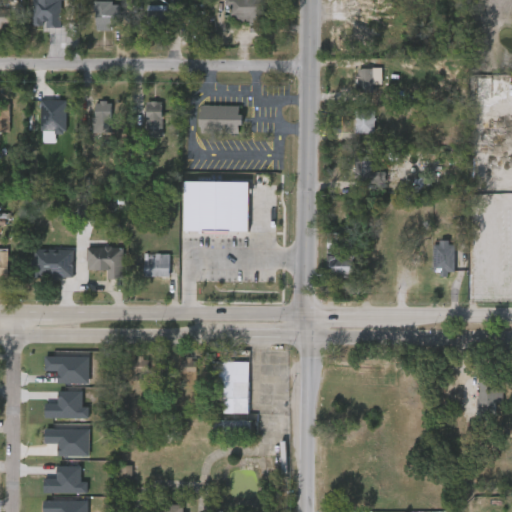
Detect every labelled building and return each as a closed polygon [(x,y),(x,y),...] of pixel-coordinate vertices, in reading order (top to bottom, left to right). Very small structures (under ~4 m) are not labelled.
[(48,0),(20,0),(20,38),(32,38),(47,39),(48,0)] [(228,21),(228,0),(265,0),(265,21),(228,21)] [(120,3),(120,27),(90,27),(90,3),(120,3)] [(139,6),(172,6),(172,26),(139,26),(139,6)] [(10,26),(0,26),(0,8),(10,8),(10,26)] [(245,32),(245,8),(212,8),(212,17),(217,17),(217,31),(245,32)] [(385,23),(356,23),(356,8),(385,8),(385,23)] [(82,13),(81,41),(99,41),(99,33),(107,33),(107,13),(82,13)] [(135,18),(134,37),(159,37),(160,18),(135,18)] [(373,68),(373,88),(357,88),(357,68),(373,68)] [(368,95),(368,79),(343,80),(343,102),(360,102),(359,95),(368,95)] [(9,133),(0,133),(0,100),(9,100),(9,133)] [(96,101),(112,101),(112,130),(96,130),(96,101)] [(161,137),(145,137),(145,101),(161,101),(161,137)] [(240,136),(199,134),(201,104),(242,105),(240,136)] [(354,132),(354,109),(375,109),(375,132),(354,132)] [(28,143),(52,143),(53,111),(28,110),(28,143)] [(132,112),(132,148),(149,147),(149,112),(132,112)] [(188,143),(228,142),(227,116),(188,116),(188,143)] [(361,144),(361,122),(342,122),(342,143),(361,144)] [(373,165),(383,165),(383,183),(357,183),(357,154),(373,154),(373,165)] [(372,182),(357,182),(358,168),(341,167),(341,191),(372,192),(372,182)] [(414,174),(429,173),(430,191),(415,191),(414,174)] [(236,193),(172,192),(171,241),(235,242),(236,193)] [(67,211),(66,230),(78,231),(79,211),(67,211)] [(328,232),(341,232),(342,254),(354,254),(354,276),(328,276),(328,232)] [(434,272),(434,240),(455,240),(455,272),(434,272)] [(106,269),(86,269),(86,246),(122,246),(122,278),(106,278),(106,269)] [(58,276),(43,276),(43,252),(58,252),(58,276)] [(441,253),(420,253),(419,284),(441,285),(441,253)] [(143,275),(143,259),(158,259),(158,254),(169,254),(169,275),(143,275)] [(74,257),(74,280),(94,281),(94,289),(110,289),(110,258),(74,257)] [(156,287),(156,264),(132,264),(131,287),(156,287)] [(180,386),(180,355),(196,355),(196,386),(180,386)] [(130,356),(147,356),(147,385),(130,385),(130,356)] [(248,360),(248,412),(223,412),(223,360),(248,360)] [(32,381),(44,381),(44,394),(76,394),(76,367),(32,366),(32,381)] [(119,387),(135,387),(135,368),(119,368),(119,387)] [(168,369),(167,390),(184,390),(184,370),(168,369)] [(235,424),(236,372),(208,372),(207,423),(235,424)] [(465,386),(464,423),(478,423),(479,387),(465,386)] [(75,428),(76,417),(69,417),(69,401),(45,401),(45,414),(32,414),(32,428),(75,428)] [(214,436),(214,418),(251,418),(251,436),(214,436)] [(201,430),(201,441),(237,442),(237,431),(201,430)] [(120,476),(107,475),(107,491),(120,491),(120,476)] [(74,503),(74,492),(68,492),(67,476),(43,476),(44,489),(30,489),(31,504),(74,503)]
